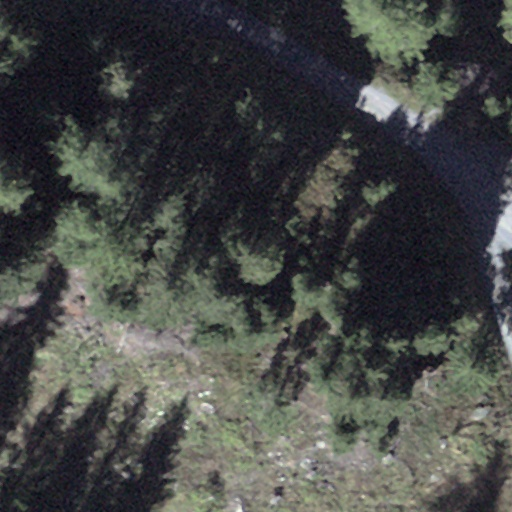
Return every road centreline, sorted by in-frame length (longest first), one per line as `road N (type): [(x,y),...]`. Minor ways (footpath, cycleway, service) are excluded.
road 1 (track): [(151,0),(400,149),(511,231)]
road 2 (track): [(473,202),(511,320)]
